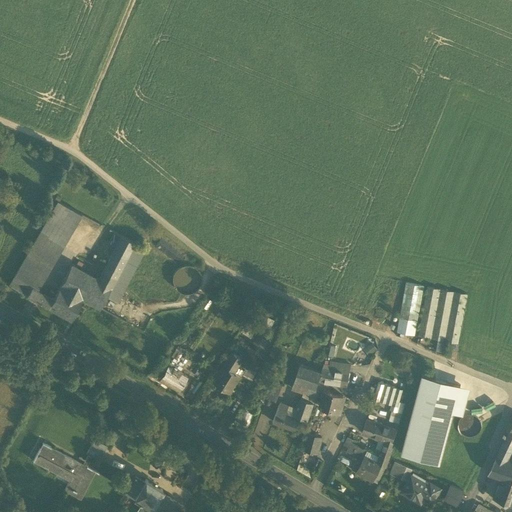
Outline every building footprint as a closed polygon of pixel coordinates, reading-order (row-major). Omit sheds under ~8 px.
[(53,250),(32,285),(38,289),(81,214),(58,201),(35,240),(53,250)] [(108,242),(116,246),(121,235),(114,231),(108,242)] [(141,246),(121,235),(116,246),(98,279),(71,264),(59,285),(82,298),(100,307),(106,296),(113,300),(116,295),(118,297),(144,248),(141,246)] [(155,245),(179,264),(186,256),(162,237),(155,245)] [(9,284),(27,294),(32,285),(53,250),(35,240),(9,284)] [(185,292),(191,291),(196,288),(200,282),(201,276),(198,270),(194,266),(188,264),(182,264),(176,268),(173,273),(172,279),(174,285),(179,290),(185,292)] [(397,331),(416,335),(425,285),(407,282),(397,331)] [(27,294),(33,297),(38,289),(32,285),(27,294)] [(54,295),(53,296),(48,306),(71,318),(82,298),(59,285),(54,294),(54,295)] [(419,335),(459,343),(469,294),(428,286),(419,335)] [(44,292),(38,289),(33,297),(39,300),(44,292)] [(51,296),(44,292),(39,300),(48,306),(54,295),(51,296)] [(240,306),(249,312),(253,305),(245,299),(240,306)] [(252,336),(257,325),(247,320),(241,330),(252,336)] [(368,352),(377,348),(373,341),(364,345),(368,352)] [(168,364),(176,369),(185,354),(175,349),(171,355),(173,356),(168,364)] [(215,382),(229,391),(240,374),(234,371),(242,358),(233,352),(226,363),(227,363),(215,382)] [(330,369),(349,372),(351,364),(331,361),(330,369)] [(244,372),(253,376),(257,366),(248,362),(244,372)] [(159,379),(179,390),(187,376),(176,369),(168,364),(159,379)] [(316,387),(319,380),(322,371),(300,364),(292,387),(304,391),(316,395),(316,393),(316,387)] [(323,368),(322,371),(319,380),(346,384),(349,372),(330,369),(323,368)] [(401,452),(440,462),(453,411),(461,385),(422,375),(401,452)] [(266,395),(274,399),(280,382),(272,379),(266,395)] [(395,406),(398,406),(403,389),(378,382),(376,388),(373,398),(373,399),(395,406)] [(470,387),(461,385),(453,411),(463,414),(470,387)] [(368,397),(373,398),(376,388),(371,386),(368,397)] [(320,405),(339,411),(343,395),(325,390),(324,390),(323,396),(320,405)] [(304,391),(302,398),(314,402),(316,395),(304,391)] [(243,403),(253,410),(256,404),(246,398),(243,403)] [(300,417),(307,420),(314,402),(302,398),(301,400),(299,400),(298,402),(301,402),(298,408),(296,415),(295,415),(300,417)] [(273,421),(295,429),(300,417),(295,415),(296,415),(286,411),(289,405),(280,401),(273,421)] [(298,408),(289,405),(286,411),(296,415),(298,408)] [(391,420),(399,423),(403,408),(398,406),(395,406),(391,420)] [(460,419),(458,423),(458,427),(459,431),(461,434),(465,436),(469,437),(472,437),(476,435),(478,433),(480,430),(481,426),(481,423),(479,420),(477,417),(474,415),(470,414),(466,414),(462,416),(460,419)] [(363,432),(373,435),(378,423),(368,419),(363,432)] [(397,429),(378,423),(373,435),(379,438),(385,440),(392,442),(392,441),(397,429)] [(305,450),(317,454),(322,439),(310,435),(305,450)] [(511,449),(511,448),(511,440),(506,437),(502,444),(511,449)] [(374,450),(381,452),(385,440),(379,438),(374,450)] [(379,456),(378,461),(382,463),(382,464),(386,466),(389,457),(394,442),(392,441),(392,442),(385,440),(381,452),(379,456)] [(76,490),(80,492),(93,469),(87,465),(86,466),(51,447),(51,446),(42,441),(34,458),(51,467),(50,469),(58,473),(58,471),(72,478),(68,486),(72,488),(71,488),(76,491),(76,490)] [(86,454),(99,461),(105,449),(92,442),(86,454)] [(351,443),(349,447),(365,455),(367,451),(351,443)] [(511,460),(507,459),(511,449),(502,444),(497,455),(488,473),(500,478),(511,481),(511,460)] [(362,460),(365,455),(349,447),(347,452),(357,457),(362,460)] [(367,450),(367,451),(365,455),(378,461),(379,456),(367,450)] [(373,480),(382,464),(382,463),(378,461),(365,455),(362,460),(356,472),(373,480)] [(351,469),(356,472),(362,460),(357,457),(351,469)] [(390,473),(401,478),(406,466),(395,461),(390,473)] [(377,483),(386,466),(382,464),(373,480),(377,483)] [(412,469),(406,466),(401,478),(407,481),(412,469)] [(403,491),(420,501),(423,496),(432,501),(439,488),(431,483),(429,486),(416,478),(417,476),(413,474),(412,476),(412,475),(403,491)] [(169,497),(161,491),(162,489),(145,478),(144,481),(135,475),(126,490),(144,501),(140,509),(145,511),(149,511),(153,507),(160,511),(159,511),(180,511),(182,510),(181,510),(191,493),(180,487),(177,485),(169,497)] [(493,498),(511,504),(511,481),(500,478),(493,498)] [(444,499),(456,505),(463,491),(451,485),(444,499)]
